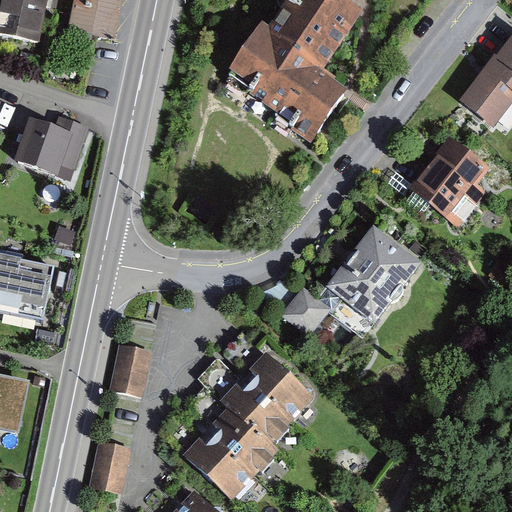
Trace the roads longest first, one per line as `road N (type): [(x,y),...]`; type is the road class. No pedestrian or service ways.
road 1 (residential): [(102,262),(209,276),(272,264),(303,236),(481,0)]
road 2 (secondary): [(102,262),(49,511)]
road 3 (track): [(511,334),(418,463),(402,511)]
road 4 (secondary): [(132,123),(102,262)]
road 5 (residential): [(0,78),(132,123)]
road 6 (secondary): [(158,0),(132,123)]
